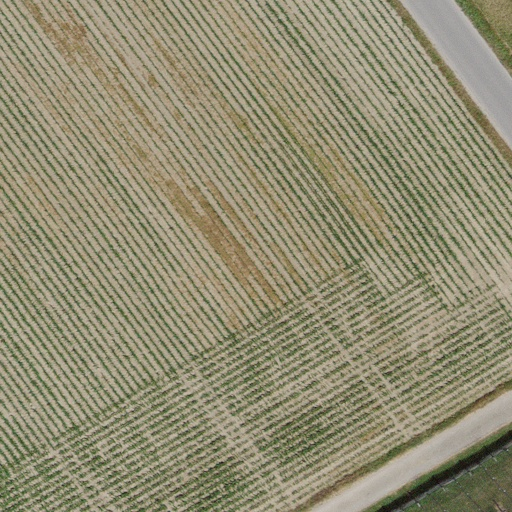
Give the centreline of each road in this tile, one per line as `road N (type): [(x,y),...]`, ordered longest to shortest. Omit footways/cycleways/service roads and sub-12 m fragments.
road 1 (track): [(511,407),(335,511)]
road 2 (residential): [(511,101),(437,0)]
